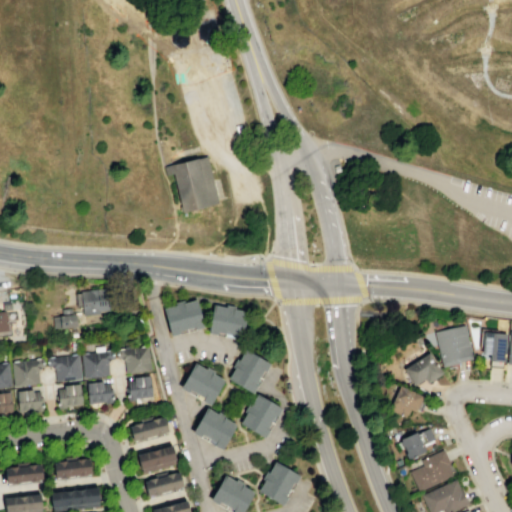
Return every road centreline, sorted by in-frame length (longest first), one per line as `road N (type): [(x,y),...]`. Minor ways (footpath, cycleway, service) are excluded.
road 1 (residential): [(207,511),(150,297),(155,265)]
road 2 (secondary): [(290,281),(302,366),(347,511)]
road 3 (secondary): [(195,270),(0,252)]
road 4 (residential): [(126,511),(98,432),(0,437)]
road 5 (residential): [(473,450),(511,424),(466,390),(452,408),(473,450)]
